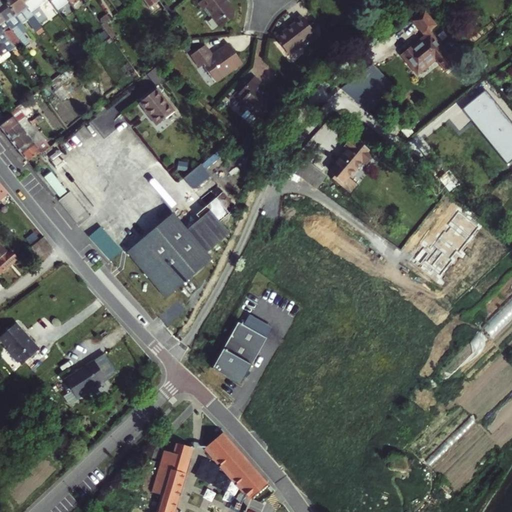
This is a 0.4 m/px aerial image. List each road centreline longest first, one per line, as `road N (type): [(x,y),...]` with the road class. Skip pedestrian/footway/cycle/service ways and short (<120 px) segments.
road 1 (residential): [(0,163),(184,374)]
road 2 (residential): [(184,374),(38,511)]
road 3 (residential): [(184,374),(302,511)]
